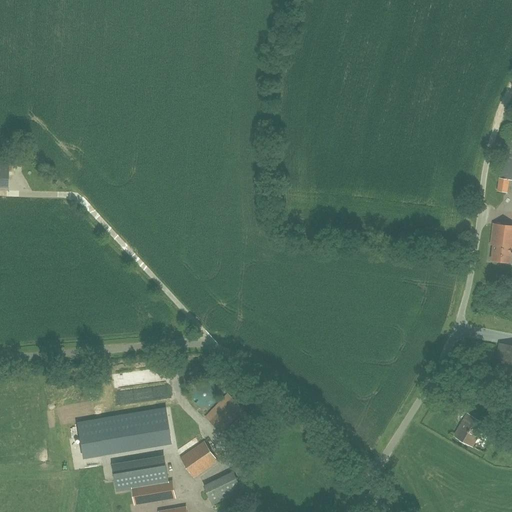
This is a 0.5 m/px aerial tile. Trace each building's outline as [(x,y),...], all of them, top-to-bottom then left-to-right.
[(511,180),(511,142),(507,142),(500,173),(496,191),(507,194),(510,181),(511,180)] [(0,188),(8,188),(9,164),(0,163),(0,188)] [(511,226),(494,224),(491,245),(494,246),(492,261),(511,263),(511,252),(511,226)] [(511,384),(511,345),(500,343),(493,381),(511,384)] [(232,443),(254,419),(231,397),(209,421),(232,443)] [(155,449),(167,444),(152,408),(139,413),(155,449)] [(119,437),(130,431),(120,411),(108,417),(119,437)] [(472,446),(485,424),(468,414),(455,436),(472,446)] [(194,477),(221,463),(215,452),(188,465),(194,477)] [(189,466),(197,461),(194,456),(186,461),(189,466)] [(115,473),(167,465),(166,457),(114,465),(115,473)] [(234,472),(204,486),(213,506),(243,491),(234,472)] [(169,483),(133,489),(136,504),(175,498),(173,482),(169,483)]
